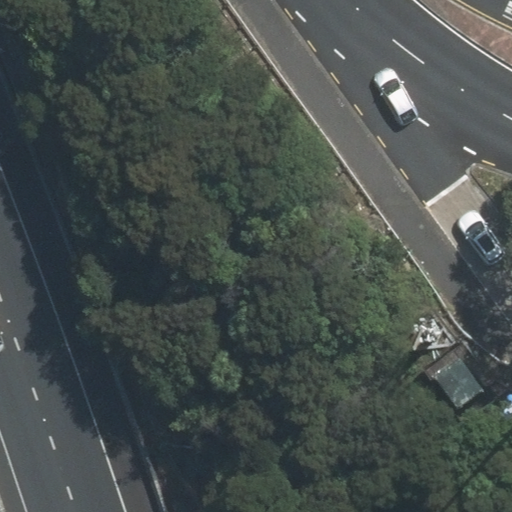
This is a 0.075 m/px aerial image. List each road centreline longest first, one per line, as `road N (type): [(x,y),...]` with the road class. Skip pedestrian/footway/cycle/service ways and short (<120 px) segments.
road 1 (motorway): [(511,275),(446,198),(357,8)]
road 2 (motorway): [(0,301),(70,511)]
road 3 (secondary): [(511,116),(357,8)]
